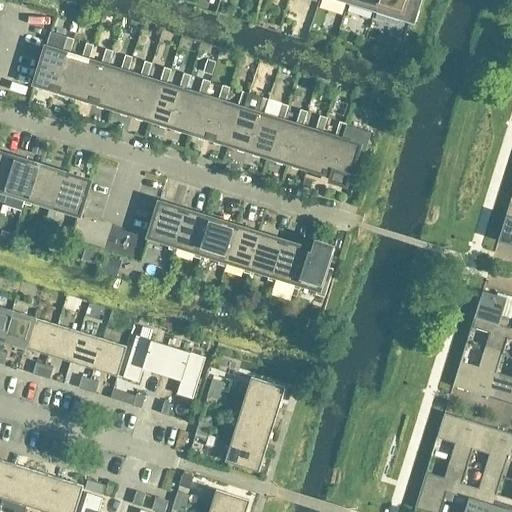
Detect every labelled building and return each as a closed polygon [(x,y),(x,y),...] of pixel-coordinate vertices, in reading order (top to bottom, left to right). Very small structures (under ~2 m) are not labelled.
[(377,0),(348,0),(347,4),(355,7),(373,13),(377,0)] [(414,25),(421,0),(377,0),(373,13),(414,25)] [(65,53),(69,54),(73,39),(66,37),(67,34),(50,29),(49,36),(48,35),(32,87),(33,88),(35,84),(43,86),(42,91),(48,93),(51,84),(55,85),(65,53)] [(85,59),(88,60),(93,45),(86,43),(81,58),(69,54),(65,53),(55,85),(60,86),(57,96),(63,97),(64,93),(73,96),(85,59)] [(104,65),(108,66),(112,51),(105,49),(101,64),(88,60),(85,59),(73,96),(82,99),(81,103),(87,105),(90,96),(94,97),(104,65)] [(124,71),(127,72),(132,58),(125,55),(120,70),(108,66),(104,65),(94,97),(99,99),(96,108),(102,110),(103,105),(112,108),(124,71)] [(206,60),(203,72),(211,75),(215,62),(206,60)] [(143,77),(147,78),(151,64),(144,61),(140,76),(127,72),(124,71),(112,108),(121,111),(120,115),(126,117),(127,113),(132,114),(143,77)] [(163,83),(166,84),(171,70),(167,69),(163,67),(159,82),(147,78),(143,77),(132,114),(136,115),(135,120),(141,122),(142,117),(151,120),(163,83)] [(182,89),(186,90),(190,76),(183,74),(178,88),(166,84),(163,83),(151,120),(160,123),(159,127),(165,129),(166,125),(171,126),(182,89)] [(201,95),(205,96),(210,82),(202,80),(198,94),(186,90),(182,89),(171,126),(175,128),(174,132),(180,134),(181,129),(190,132),(201,95)] [(221,101),(225,102),(229,88),(222,86),(217,100),(205,96),(201,95),(190,132),(199,135),(198,139),(204,141),(206,132),(211,134),(221,101)] [(240,107),(244,108),(249,94),(241,92),(237,106),(225,102),(221,101),(211,134),(216,135),(213,144),(219,146),(220,142),(229,144),(240,107)] [(369,108),(372,97),(358,92),(354,104),(369,108)] [(248,150),(260,113),(263,115),(268,100),(249,94),(244,108),(240,107),(229,144),(238,147),(236,151),(243,153),(244,149),(248,150)] [(279,119),(283,121),(287,106),(280,104),(276,118),(263,115),(260,113),(248,150),(253,152),(252,156),(258,158),(259,154),(268,156),(279,119)] [(299,125),(302,127),(307,112),(300,110),(295,124),(283,121),(279,119),(268,156),(277,159),(275,163),(282,165),(283,161),(287,163),(299,125)] [(318,132),(322,133),(326,118),(323,117),(319,116),(315,130),(302,127),(299,125),(287,163),(292,164),(291,168),(297,170),(298,166),(307,169),(318,132)] [(338,138),(341,139),(346,125),(346,124),(339,122),(334,136),(322,133),(318,132),(307,169),(316,171),(314,176),(321,178),(323,169),(328,170),(338,138)] [(330,180),(345,185),(355,154),(363,157),(370,133),(346,125),(341,139),(338,138),(328,170),(332,171),(330,180)] [(0,190),(3,192),(15,157),(0,152),(0,190)] [(28,199),(39,165),(15,157),(3,192),(0,190),(0,201),(21,208),(23,204),(25,198),(28,199)] [(53,207),(64,173),(39,165),(28,199),(25,198),(23,204),(30,206),(32,200),(49,206),(53,207)] [(77,221),(89,180),(64,173),(53,207),(49,206),(48,212),(55,214),(57,208),(77,215),(76,221),(77,221)] [(173,244),(184,210),(159,202),(146,242),(147,243),(149,237),(169,243),(168,249),(175,251),(177,246),(173,244)] [(511,206),(509,205),(497,241),(511,245),(511,206)] [(198,252),(209,218),(184,210),(173,244),(177,246),(194,251),(192,257),(200,259),(201,253),(198,252)] [(223,260),(234,225),(209,218),(198,252),(201,253),(219,259),(217,265),(224,267),(226,261),(223,260)] [(247,268),(258,233),(234,225),(223,260),(226,261),(244,267),(242,272),(249,275),(251,269),(247,268)] [(76,243),(106,244),(107,227),(77,226),(76,243)] [(272,275),(283,241),(258,233),(247,268),(251,269),(269,274),(267,280),(274,282),(276,276),(272,275)] [(297,283),(308,248),(283,241),(272,275),(276,276),(294,282),(292,288),(299,290),(301,284),(297,283)] [(315,295),(324,298),(332,269),(324,267),(331,246),(315,241),(313,250),(308,248),(297,283),(301,284),(317,289),(315,295)] [(107,256),(101,273),(112,277),(117,260),(107,256)] [(506,338),(511,318),(501,315),(506,298),(482,291),(471,327),(489,333),(483,350),(501,355),(506,338)] [(0,339),(1,340),(11,311),(0,307),(0,339)] [(24,347),(33,318),(11,311),(1,340),(24,347)] [(47,354),(56,325),(33,318),(24,347),(47,354)] [(70,361),(79,332),(56,325),(47,354),(70,361)] [(93,369),(102,339),(79,332),(70,361),(93,369)] [(162,374),(170,346),(136,336),(123,377),(138,382),(143,368),(162,374)] [(117,376),(126,347),(102,339),(93,369),(117,376)] [(192,399),(205,357),(170,346),(162,374),(181,380),(176,394),(192,399)] [(487,397),(495,372),(496,373),(501,355),(483,350),(478,367),(460,361),(452,386),(487,397)] [(40,377),(44,365),(36,363),(32,374),(40,377)] [(49,379),(52,368),(44,365),(40,377),(49,379)] [(511,404),(511,377),(496,373),(495,372),(487,397),(511,404)] [(86,391),(90,379),(81,377),(78,388),(86,391)] [(278,409),(284,388),(251,377),(244,398),(278,409)] [(94,394),(98,382),(90,379),(86,391),(94,394)] [(221,391),(223,383),(212,379),(209,388),(221,391)] [(218,400),(221,391),(209,388),(207,396),(218,400)] [(141,408),(144,396),(136,394),(132,405),(141,408)] [(271,430),(278,409),(244,398),(237,419),(271,430)] [(168,416),(172,405),(163,402),(160,414),(168,416)] [(471,449),(479,424),(444,413),(436,438),(454,444),(449,461),(466,466),(472,449),(471,449)] [(265,450),(271,430),(237,419),(231,440),(265,450)] [(208,433),(210,424),(199,421),(196,429),(208,433)] [(506,460),(511,439),(511,434),(479,424),(471,449),(472,449),(489,454),(483,472),(501,477),(506,460)] [(205,441),(208,433),(196,429),(194,437),(205,441)] [(258,471),(265,450),(231,440),(224,461),(258,471)] [(0,497),(3,498),(13,464),(0,460),(0,497)] [(454,503),(461,483),(461,484),(466,466),(449,461),(443,478),(425,472),(414,509),(424,511),(439,511),(443,500),(454,503)] [(26,505),(36,471),(13,464),(3,498),(26,505)] [(47,511),(48,511),(59,478),(36,471),(26,505),(47,511)] [(489,511),(495,494),(496,494),(501,477),(483,472),(478,489),(461,484),(461,483),(454,503),(466,507),(463,511),(489,511)] [(190,488),(194,476),(183,473),(179,485),(190,488)] [(74,511),(82,486),(59,478),(48,511),(74,511)] [(113,497),(116,486),(108,483),(104,495),(113,497)] [(211,511),(245,511),(249,500),(215,490),(209,511),(211,511)] [(140,506),(144,495),(135,492),(132,503),(140,506)] [(185,504),(188,496),(177,492),(174,500),(185,504)] [(98,511),(102,498),(87,493),(80,511),(98,511)] [(511,511),(511,499),(496,494),(495,494),(489,511),(511,511)] [(154,511),(164,511),(168,502),(156,498),(152,511),(154,511)] [(181,511),(182,511),(185,504),(174,500),(171,509),(181,511)]
